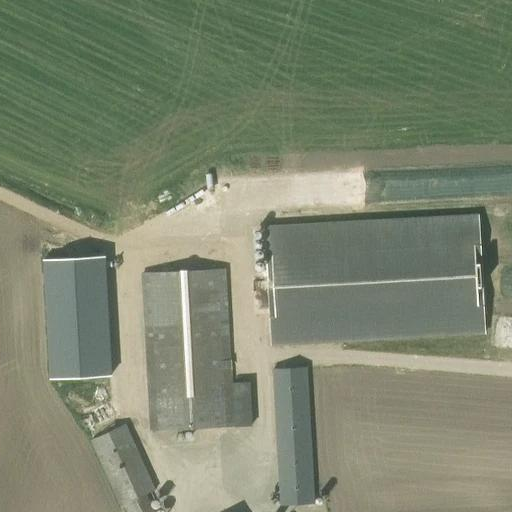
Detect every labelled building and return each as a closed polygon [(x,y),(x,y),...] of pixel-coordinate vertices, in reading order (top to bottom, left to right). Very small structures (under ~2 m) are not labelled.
[(271,346),(485,334),(479,214),(265,225),(271,346)] [(233,383),(226,268),(142,273),(150,430),(252,425),(250,382),(233,383)] [(112,352),(50,355),(51,375),(113,372),(112,352)] [(280,505),(316,503),(308,366),(273,368),(280,505)] [(155,511),(147,494),(156,490),(125,424),(92,440),(125,511),(155,511)] [(253,490),(253,481),(204,481),(204,490),(253,490)]
